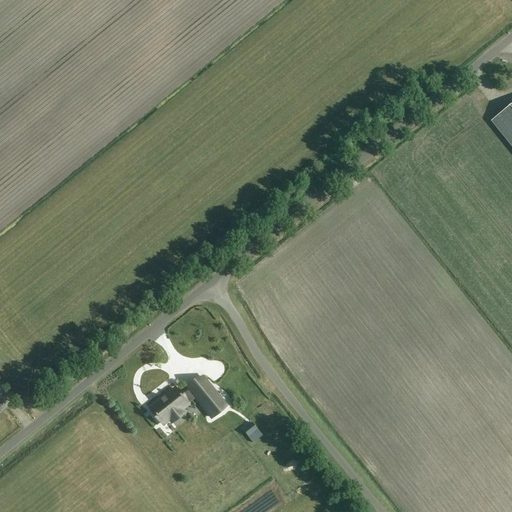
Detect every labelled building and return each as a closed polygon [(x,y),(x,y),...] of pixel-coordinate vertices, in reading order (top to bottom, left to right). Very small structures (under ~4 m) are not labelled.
[(511,146),(511,106),(493,122),(511,146)] [(203,349),(214,363),(219,360),(207,346),(203,349)] [(218,369),(221,377),(228,374),(221,360),(214,364),(217,370),(218,369)] [(204,377),(189,389),(192,393),(212,417),(227,404),(204,377)] [(162,398),(153,406),(165,421),(168,419),(172,416),(175,420),(187,410),(184,406),(187,404),(190,401),(189,399),(191,398),(189,395),(192,393),(189,389),(187,391),(184,393),(178,386),(169,393),(167,394),(166,393),(163,396),(163,397),(162,398)] [(252,424),(242,432),(247,437),(257,429),(252,424)]
